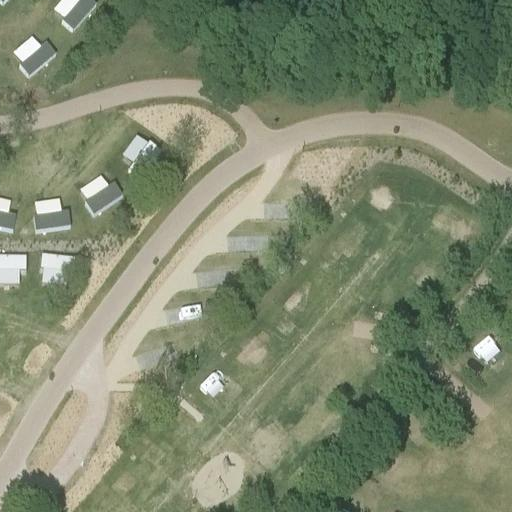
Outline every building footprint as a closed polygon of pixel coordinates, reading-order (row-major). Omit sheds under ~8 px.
[(65,0),(52,15),(74,34),(95,11),(83,0),(65,0)] [(35,38),(12,57),(30,79),(54,59),(35,38)] [(111,97),(131,81),(114,59),(86,81),(96,93),(104,87),(111,97)] [(71,108),(43,129),(53,141),(60,136),(67,145),(88,130),(71,108)] [(326,144),(339,145),(340,136),(358,138),(359,120),(328,117),(326,144)] [(397,124),(366,125),(367,151),(383,150),(383,145),(398,144),(397,124)] [(491,170),(511,172),(511,125),(496,124),(491,170)] [(479,158),(482,128),(464,127),(462,157),(479,158)] [(3,172),(17,196),(44,179),(29,156),(3,172)] [(111,208),(131,183),(111,167),(91,193),(111,208)] [(154,216),(144,228),(171,252),(181,240),(154,216)] [(324,239),(336,265),(353,257),(341,231),(324,239)] [(136,249),(114,263),(130,288),(152,274),(136,249)] [(299,265),(289,281),(314,297),(324,280),(299,265)] [(219,312),(240,285),(221,270),(200,297),(219,312)] [(81,297),(100,320),(119,304),(100,281),(81,297)] [(411,308),(415,291),(387,285),(383,302),(411,308)] [(289,331),(297,314),(271,301),(263,319),(289,331)] [(64,320),(48,339),(72,358),(87,338),(64,320)] [(354,335),(375,354),(388,339),(366,321),(354,335)] [(239,328),(209,361),(232,381),(245,367),(239,362),(257,342),(266,351),(274,343),(256,327),(248,336),(239,328)] [(154,337),(142,360),(168,373),(180,351),(154,337)] [(333,393),(350,383),(335,357),(318,366),(333,393)] [(31,362),(20,385),(48,397),(58,374),(31,362)] [(132,412),(148,394),(129,378),(113,397),(132,412)] [(322,422),(334,410),(305,382),(293,394),(322,422)] [(169,416),(193,433),(208,412),(184,395),(169,416)] [(99,413),(77,425),(91,451),(114,438),(99,413)] [(281,469),(290,445),(262,434),(253,458),(281,469)] [(130,463),(114,484),(141,505),(157,485),(130,463)] [(244,471),(222,482),(233,506),(256,496),(244,471)] [(190,511),(209,511),(198,503),(190,511)]
